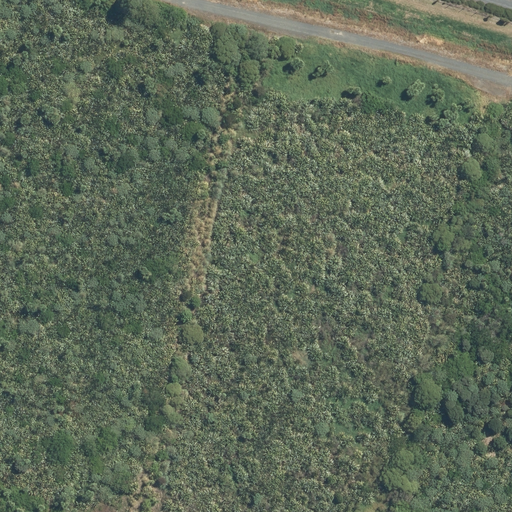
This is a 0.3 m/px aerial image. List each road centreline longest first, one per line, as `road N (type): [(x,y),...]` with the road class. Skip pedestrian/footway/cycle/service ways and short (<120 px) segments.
road 1 (track): [(152,511),(215,166),(254,17)]
road 2 (track): [(511,81),(175,0)]
